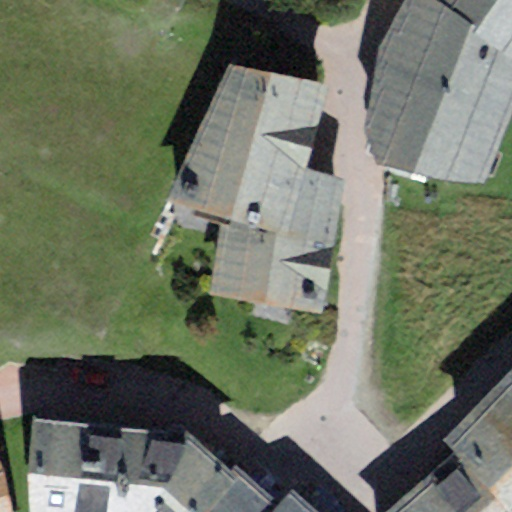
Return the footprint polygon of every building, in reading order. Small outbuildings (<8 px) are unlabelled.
[(432,0),(400,54),(390,161),(508,181),(511,159),(511,45),(436,0),(432,0)] [(511,0),(464,0),(511,31),(511,0)] [(350,86),(246,66),(189,185),(242,210),(230,298),(337,313),(355,183),(331,180),(350,86)] [(511,396),(461,450),(511,498),(511,396)] [(157,511),(161,431),(50,426),(46,511),(157,511)] [(0,511),(35,511),(33,495),(16,428),(0,434),(0,511)] [(183,441),(167,511),(285,511),(290,507),(236,460),(183,441)] [(507,511),(472,467),(414,511),(507,511)] [(318,511),(308,502),(298,511),(318,511)]
